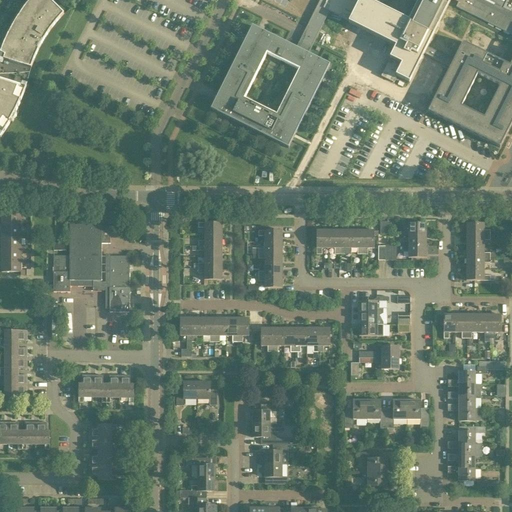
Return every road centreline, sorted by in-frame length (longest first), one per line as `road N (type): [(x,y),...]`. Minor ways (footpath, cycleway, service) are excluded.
road 1 (residential): [(0,479),(73,480),(77,473),(78,422),(52,394),(53,355)]
road 2 (residential): [(488,501),(435,501),(430,462),(440,453),(441,399),(436,386),(420,386)]
road 3 (tertiary): [(155,356),(156,197)]
road 4 (residential): [(156,197),(0,176)]
road 5 (residential): [(346,314),(189,303)]
road 6 (tertiary): [(156,197),(302,197)]
road 7 (tertiary): [(302,197),(444,199)]
road 8 (residential): [(153,443),(233,443),(234,494)]
road 9 (residential): [(346,282),(303,276),(302,197)]
